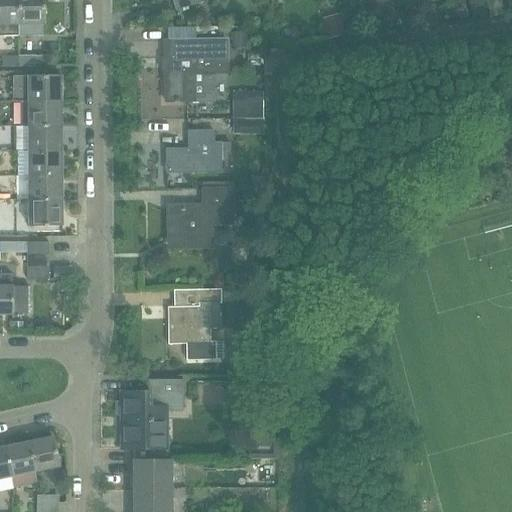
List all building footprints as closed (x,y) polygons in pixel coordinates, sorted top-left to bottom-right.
[(0,0),(0,36),(18,36),(17,0),(0,0)] [(43,0),(17,0),(18,36),(44,36),(43,0)] [(171,0),(175,11),(203,3),(201,0),(171,0)] [(175,102),(175,103),(178,103),(178,102),(213,101),(212,73),(226,73),(226,41),(165,42),(165,60),(168,60),(168,70),(165,70),(166,102),(175,102)] [(18,67),(18,57),(1,57),(2,67),(18,67)] [(35,67),(35,57),(18,57),(18,67),(35,67)] [(61,77),(23,78),(13,78),(13,103),(20,103),(61,103),(61,77)] [(2,106),(12,106),(12,94),(0,94),(0,120),(2,121),(2,106)] [(61,127),(61,103),(20,103),(21,126),(27,126),(27,127),(61,127)] [(168,116),(169,127),(189,125),(188,115),(168,116)] [(61,152),(61,127),(27,127),(27,152),(61,152)] [(213,132),(208,132),(188,132),(188,150),(166,150),(166,174),(219,173),(219,162),(229,161),(229,143),(213,143),(213,132)] [(62,176),(61,152),(27,152),(28,177),(62,176)] [(62,201),(62,176),(28,177),(28,201),(62,201)] [(176,236),(177,249),(212,249),(212,223),(229,223),(228,188),(202,189),(202,206),(183,206),(183,209),(180,209),(180,210),(167,210),(167,236),(176,236)] [(62,226),(62,201),(28,201),(28,226),(62,226)] [(49,255),(49,243),(27,243),(27,255),(49,255)] [(49,255),(27,255),(27,268),(49,268),(49,255)] [(49,268),(27,268),(27,280),(49,280),(49,268)] [(11,275),(0,275),(0,315),(12,316),(12,314),(28,314),(29,314),(29,287),(28,287),(11,287),(11,275)] [(220,304),(220,291),(198,291),(198,308),(168,309),(168,310),(169,310),(169,344),(168,344),(168,345),(186,345),(186,361),(215,361),(215,344),(209,344),(209,329),(219,329),(219,304),(220,304)] [(133,450),(133,461),(167,461),(167,448),(165,448),(164,409),(182,409),(182,381),(148,381),(148,393),(120,393),(121,450),(133,450)] [(52,437),(28,442),(35,473),(59,467),(52,437)] [(35,473),(28,442),(5,447),(11,478),(14,488),(37,483),(35,473)] [(0,479),(11,478),(5,447),(0,448),(0,479)] [(135,462),(135,475),(135,511),(171,511),(171,461),(133,461),(133,462),(135,462)] [(45,496),(45,506),(58,506),(59,496),(45,496)]
